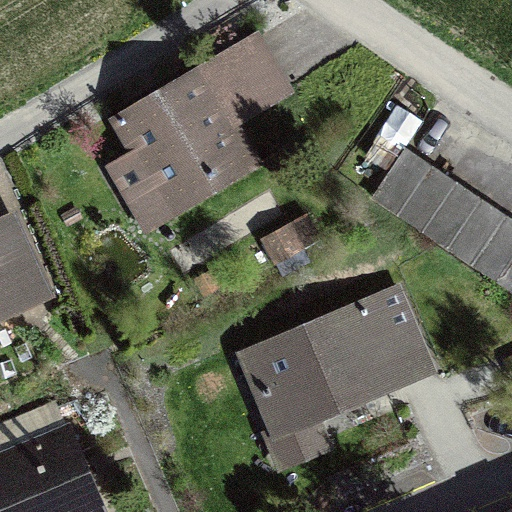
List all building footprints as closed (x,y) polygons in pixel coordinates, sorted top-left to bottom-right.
[(250,157),(200,70),(116,120),(135,152),(142,148),(174,202),(250,157)] [(511,219),(405,147),(372,196),(511,290),(511,219)] [(290,227),(263,241),(274,260),(301,246),(290,227)] [(0,313),(44,293),(29,261),(0,274),(0,313)] [(395,291),(242,355),(276,434),(400,381),(381,335),(409,324),(395,291)] [(0,511),(101,511),(67,428),(0,456),(0,487),(6,502),(0,504),(0,511)]
